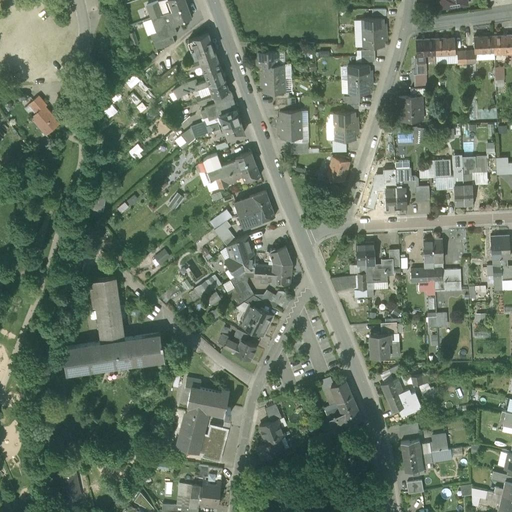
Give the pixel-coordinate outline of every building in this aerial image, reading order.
[(172,10),(167,0),(161,0),(158,1),(162,14),(172,10)] [(167,0),(172,10),(187,5),(185,0),(167,0)] [(147,5),(151,18),(162,14),(158,1),(147,5)] [(192,17),(187,5),(172,10),(162,14),(151,18),(152,21),(146,23),(150,33),(153,41),(159,39),(172,35),(177,33),(173,23),(176,22),(192,17)] [(362,19),(362,32),(386,31),(386,26),(383,26),(382,17),(362,18),(362,19)] [(152,21),(151,18),(142,21),(147,35),(150,33),(146,23),(152,21)] [(354,32),(362,32),(362,19),(354,19),(354,32)] [(386,37),(386,31),(362,32),(363,45),(363,46),(384,46),(383,37),(386,37)] [(362,32),(354,32),(355,46),(363,45),(362,32)] [(200,60),(200,61),(216,56),(208,33),(189,40),(195,57),(198,56),(200,60)] [(153,41),(156,49),(175,42),(172,35),(159,39),(153,41)] [(511,36),(511,35),(493,36),(494,51),(511,50),(511,36)] [(475,52),(494,51),(493,36),(473,36),(474,50),(474,52),(475,52)] [(454,37),(435,38),(435,54),(455,53),(455,51),(454,37)] [(424,54),(435,54),(435,38),(416,39),(417,55),(424,54)] [(254,65),(262,65),(278,64),(277,51),(277,50),(257,51),(257,59),(254,59),(254,65)] [(474,50),(465,51),(466,62),(475,62),(475,60),(475,52),(474,52),(474,50)] [(455,53),(435,54),(436,63),(457,61),(456,51),(455,51),(455,53)] [(457,63),(466,62),(465,51),(456,51),(457,61),(457,63)] [(494,60),(494,51),(475,52),(475,60),(494,60)] [(417,55),(417,74),(425,73),(425,63),(424,54),(417,55)] [(202,65),(205,73),(220,67),(216,56),(200,61),(202,65)] [(200,61),(200,60),(185,65),(187,71),(202,65),(200,61)] [(283,64),(278,64),(262,65),(263,73),(260,73),(260,78),(284,77),(283,64)] [(348,66),(348,79),(372,78),(372,72),(369,72),(368,64),(348,65),(348,66)] [(208,81),(209,84),(224,78),(220,67),(205,73),(207,79),(208,81)] [(495,80),(503,80),(505,80),(504,67),(494,67),(495,80)] [(414,74),(414,88),(426,87),(425,73),(417,74),(414,74)] [(135,74),(126,81),(131,88),(137,83),(140,80),(135,74)] [(284,92),(284,77),(260,78),(260,84),(263,84),(263,92),(274,92),(284,92)] [(291,77),(284,77),(284,92),(289,91),(292,91),(292,77),(291,77)] [(229,90),(224,78),(209,84),(212,91),(213,96),(228,90),(229,90)] [(372,84),(372,78),(348,79),(349,92),(349,93),(360,93),(370,92),(369,84),(372,84)] [(195,79),(186,83),(189,91),(197,88),(196,83),(195,79)] [(144,92),(148,88),(141,80),(140,80),(137,83),(144,92)] [(178,97),(181,94),(189,91),(186,83),(174,90),(178,97)] [(209,84),(197,88),(200,95),(212,91),(209,84)] [(426,95),(426,87),(414,88),(411,88),(411,96),(421,96),(426,95)] [(216,103),(231,97),(228,90),(213,96),(214,97),(216,103)] [(196,97),(198,103),(214,97),(213,96),(212,91),(200,95),(196,97)] [(128,97),(137,105),(142,100),(133,92),(128,97)] [(30,117),(45,135),(59,123),(45,106),(47,105),(39,95),(29,103),(29,104),(36,112),(31,117),(30,117)] [(399,97),(400,121),(423,119),(421,96),(411,96),(399,97)] [(208,116),(209,119),(220,115),(220,114),(235,109),(231,97),(216,103),(200,108),(203,118),(208,116)] [(295,97),(289,97),(287,98),(287,104),(286,104),(287,110),(295,109),(295,97)] [(102,100),(94,107),(97,112),(106,106),(102,100)] [(36,112),(29,104),(24,108),(31,117),(36,112)] [(97,112),(94,107),(85,113),(90,120),(99,113),(97,112)] [(223,123),(224,126),(240,120),(236,109),(235,109),(220,114),(220,115),(223,123)] [(277,118),(277,124),(301,123),(300,109),(295,109),(287,110),(279,110),(280,118),(277,118)] [(334,113),(334,126),(358,125),(358,119),(355,119),(354,111),(333,112),(334,113)] [(325,121),(326,126),(334,126),(334,113),(329,113),(329,117),(328,117),(328,121),(325,121)] [(100,132),(108,126),(98,114),(90,121),(100,132)] [(208,116),(203,118),(205,121),(206,127),(217,123),(218,125),(223,123),(220,115),(209,119),(208,116)] [(244,132),(240,120),(224,126),(219,128),(220,131),(225,129),(228,138),(244,132)] [(191,126),(194,137),(208,132),(206,127),(205,121),(191,126)] [(208,132),(212,130),(219,128),(224,126),(223,123),(218,125),(217,123),(206,127),(208,132)] [(301,137),(301,123),(277,124),(277,130),(280,130),(280,138),(290,138),(301,137)] [(358,131),(358,125),(334,126),(334,138),(335,140),(355,139),(355,131),(358,131)] [(507,125),(498,125),(498,133),(507,133),(507,125)] [(194,137),(191,126),(175,140),(183,149),(195,139),(194,137)] [(334,138),(334,126),(326,126),(326,139),(334,138)] [(426,128),(417,127),(416,143),(425,143),(426,128)] [(220,131),(219,128),(212,130),(214,136),(221,133),(220,131)] [(46,154),(52,141),(47,139),(41,145),(38,151),(46,154)] [(332,140),(333,152),(346,151),(346,140),(332,140)] [(218,144),(220,150),(229,147),(226,141),(218,144)] [(290,141),(291,153),(308,153),(308,148),(308,141),(290,141)] [(486,143),(486,153),(495,153),(494,142),(486,143)] [(143,150),(138,144),(128,151),(133,158),(143,150)] [(215,177),(225,174),(255,163),(256,163),(251,151),(235,156),(236,159),(221,164),(206,169),(207,170),(211,180),(215,177)] [(203,159),(206,167),(213,165),(212,162),(219,160),(217,153),(207,156),(203,159)] [(486,153),(486,158),(487,172),(496,171),(495,157),(495,153),(486,153)] [(336,178),(344,180),(350,161),(332,155),(327,175),(336,178)] [(453,156),(453,168),(462,168),(462,159),(462,156),(453,156)] [(507,157),(495,157),(496,171),(496,173),(508,173),(508,163),(507,157)] [(475,158),(462,159),(462,168),(471,167),(475,167),(475,158)] [(475,167),(476,172),(487,172),(486,158),(475,158),(475,167)] [(434,160),(435,177),(451,176),(449,159),(434,160)] [(221,164),(219,160),(212,162),(213,165),(206,167),(206,169),(221,164)] [(395,162),(395,168),(396,186),(397,209),(406,209),(405,193),(406,193),(406,191),(416,191),(415,185),(417,183),(417,178),(415,176),(410,176),(409,161),(395,162)] [(260,176),(255,163),(225,174),(228,184),(236,182),(235,178),(242,176),(244,181),(260,176)] [(428,167),(419,167),(419,177),(429,177),(428,167)] [(462,168),(463,183),(471,183),(471,173),(476,172),(475,167),(471,167),(462,168)] [(396,186),(395,168),(382,169),(383,173),(375,173),(365,206),(373,209),(378,191),(386,190),(386,187),(396,186)] [(454,175),(454,184),(463,183),(462,168),(453,168),(454,175)] [(211,180),(207,170),(202,171),(199,173),(204,186),(208,183),(211,180)] [(472,183),(472,185),(488,184),(488,177),(487,177),(487,172),(476,172),(471,173),(471,183),(472,183)] [(317,179),(334,184),(336,178),(327,175),(319,173),(317,179)] [(225,174),(215,177),(218,188),(228,184),(225,174)] [(451,176),(435,177),(436,189),(454,188),(454,184),(454,175),(451,176)] [(210,191),(218,188),(215,177),(211,180),(208,183),(210,191)] [(162,188),(168,184),(164,178),(158,183),(162,188)] [(464,205),(463,183),(454,184),(454,188),(455,205),(464,205)] [(472,183),(471,183),(463,183),(464,205),(473,205),(472,185),(472,183)] [(416,191),(416,200),(430,200),(429,184),(415,185),(416,191)] [(397,209),(396,186),(386,187),(386,190),(387,210),(397,209)] [(234,202),(238,214),(270,203),(266,190),(250,196),(252,201),(242,205),(241,202),(236,204),(235,201),(234,202)] [(222,197),(220,191),(210,194),(212,201),(222,197)] [(183,197),(177,192),(167,205),(173,210),(183,197)] [(134,193),(125,202),(129,206),(138,198),(134,193)] [(106,198),(94,196),(91,210),(104,212),(106,198)] [(250,196),(235,201),(236,204),(241,202),(242,205),(252,201),(250,196)] [(122,213),(129,206),(125,202),(117,208),(122,213)] [(275,216),(270,203),(238,214),(243,227),(275,216)] [(219,214),(225,221),(227,220),(232,216),(226,209),(219,214)] [(213,219),(218,226),(225,221),(219,214),(213,219)] [(218,226),(214,229),(218,235),(228,228),(231,225),(227,220),(225,221),(218,226)] [(218,235),(223,241),(232,234),(228,228),(218,235)] [(226,245),(236,238),(232,234),(223,241),(226,245)] [(247,234),(236,238),(226,245),(229,250),(236,247),(249,242),(247,234)] [(495,265),(501,265),(499,235),(490,236),(491,257),(494,257),(495,265)] [(501,276),(501,279),(511,278),(511,264),(507,265),(507,257),(510,257),(509,235),(499,235),(501,265),(501,276)] [(427,279),(434,279),(432,238),(423,239),(424,268),(411,269),(411,281),(418,281),(427,280),(427,279)] [(441,238),(432,238),(434,279),(435,290),(461,289),(461,281),(446,281),(446,269),(443,269),(441,238)] [(77,250),(83,252),(87,242),(87,241),(81,239),(77,250)] [(365,242),(367,280),(372,280),(376,280),(377,280),(384,279),(385,279),(385,273),(393,273),(393,265),(392,259),(389,259),(389,260),(381,260),(381,263),(381,266),(375,266),(375,263),(374,241),(365,242)] [(97,245),(87,242),(83,252),(93,256),(97,245)] [(225,260),(230,268),(236,276),(245,270),(254,270),(272,271),(272,265),(257,264),(257,263),(251,262),(251,260),(252,260),(252,253),(253,253),(249,242),(236,247),(229,250),(233,256),(225,260)] [(367,289),(367,280),(365,242),(356,243),(357,264),(359,264),(360,273),(357,273),(357,275),(357,289),(367,289)] [(219,251),(225,260),(233,256),(229,250),(226,245),(219,251)] [(269,252),(272,260),(292,262),(286,245),(277,248),(274,247),(270,248),(269,251),(269,252)] [(165,248),(154,257),(160,265),(171,257),(165,248)] [(392,259),(393,265),(399,265),(398,248),(389,249),(389,258),(389,259),(392,259)] [(272,260),(272,265),(272,271),(291,273),(292,262),(272,260)] [(81,281),(79,263),(73,264),(75,282),(81,281)] [(187,264),(181,265),(183,273),(189,271),(187,264)] [(349,273),(357,273),(360,273),(359,264),(357,264),(349,264),(349,273)] [(487,265),(487,276),(493,276),(501,276),(501,265),(495,265),(487,265)] [(230,279),(236,276),(230,268),(225,271),(230,279)] [(446,269),(446,281),(461,281),(460,268),(446,269)] [(245,275),(254,276),(254,270),(245,270),(236,276),(230,279),(239,293),(234,296),(235,298),(239,304),(243,301),(253,294),(245,279),(245,275)] [(291,273),(272,271),(271,278),(271,282),(290,283),(291,273)] [(215,274),(211,276),(218,286),(221,284),(215,274)] [(354,287),(354,289),(357,289),(357,275),(330,277),(334,288),(354,287)] [(63,347),(66,371),(138,360),(139,363),(165,359),(162,341),(161,342),(160,332),(125,337),(116,276),(93,280),(101,341),(63,347)] [(211,276),(205,281),(211,290),(218,286),(211,276)] [(494,290),(502,290),(501,279),(501,276),(493,276),(493,283),(494,290)] [(511,288),(511,278),(501,279),(502,290),(511,288)] [(191,287),(186,279),(181,282),(186,290),(191,287)] [(239,293),(230,279),(223,284),(231,300),(235,298),(234,296),(239,293)] [(385,288),(385,279),(384,279),(377,280),(376,280),(372,280),(373,289),(385,288)] [(427,280),(418,281),(419,291),(426,290),(426,295),(435,295),(435,290),(434,279),(427,279),(427,280)] [(204,295),(211,290),(205,281),(197,285),(204,295)] [(204,295),(197,285),(194,288),(200,298),(204,295)] [(276,295),(267,289),(264,294),(260,299),(266,302),(270,305),(273,300),(276,295)] [(276,295),(273,300),(277,303),(284,292),(282,290),(278,290),(276,295)] [(216,291),(205,298),(211,306),(221,299),(216,291)] [(284,292),(277,303),(286,308),(292,296),(284,292)] [(249,303),(262,309),(266,302),(260,299),(253,294),(243,301),(249,304),(249,303)] [(243,301),(239,304),(236,306),(246,311),(249,304),(243,301)] [(240,323),(261,333),(271,314),(262,309),(249,303),(249,304),(246,311),(244,316),(246,317),(243,323),(241,322),(240,323)] [(220,305),(208,313),(212,320),(224,312),(220,305)] [(401,311),(395,307),(391,312),(397,317),(401,311)] [(436,313),(436,325),(446,324),(446,312),(436,313)] [(485,313),(475,313),(476,322),(485,322),(485,313)] [(436,326),(436,316),(427,317),(427,326),(436,326)] [(389,332),(389,333),(395,333),(396,333),(396,332),(396,323),(395,321),(380,322),(380,333),(389,332)] [(240,338),(245,340),(248,334),(237,328),(234,335),(235,335),(240,338)] [(372,356),(387,355),(387,342),(390,342),(390,341),(389,333),(389,332),(380,333),(369,333),(370,343),(372,343),(372,356)] [(218,343),(223,346),(227,338),(228,336),(222,333),(218,343)] [(245,340),(240,338),(238,343),(232,341),(227,338),(223,346),(234,351),(249,359),(256,345),(245,340)] [(396,341),(390,341),(390,342),(387,342),(387,355),(398,355),(397,341),(396,341)] [(399,364),(388,368),(391,375),(402,370),(399,364)] [(392,378),(391,375),(388,368),(379,372),(383,381),(392,378)] [(403,389),(408,387),(413,384),(412,376),(404,377),(403,373),(396,376),(402,389),(403,389)] [(412,376),(413,384),(417,384),(426,383),(425,374),(412,376)] [(322,388),(329,385),(333,383),(330,375),(321,378),(322,388)] [(380,383),(386,396),(402,389),(396,376),(392,378),(383,381),(380,383)] [(184,389),(190,390),(191,386),(199,388),(201,380),(187,377),(184,389)] [(336,401),(337,401),(352,395),(345,378),(333,383),(329,385),(336,401)] [(417,384),(420,391),(430,387),(428,382),(426,383),(417,384)] [(336,401),(329,385),(322,388),(329,404),(336,401)] [(223,414),(229,416),(230,408),(225,407),(229,391),(221,389),(221,392),(199,388),(191,386),(190,390),(187,406),(189,406),(208,410),(224,413),(223,414)] [(435,398),(431,387),(430,387),(420,391),(425,402),(435,398)] [(414,390),(410,392),(405,394),(403,389),(402,389),(386,396),(391,409),(399,406),(401,413),(420,405),(414,390)] [(274,403),(275,402),(285,399),(283,393),(272,397),(274,403)] [(356,405),(352,395),(337,401),(339,405),(326,410),(328,417),(356,405)] [(274,403),(272,397),(265,400),(267,406),(274,403)] [(324,406),(326,410),(339,405),(337,401),(336,401),(329,404),(324,406)] [(281,417),(275,402),(267,406),(264,407),(270,421),(277,418),(277,419),(281,417)] [(361,416),(356,405),(328,417),(332,425),(345,419),(346,422),(361,416)] [(176,446),(198,452),(203,432),(208,410),(189,406),(184,425),(181,424),(176,446)] [(152,416),(148,423),(153,425),(157,419),(152,416)] [(277,419),(281,427),(287,424),(284,416),(281,417),(277,419)] [(332,425),(328,417),(319,421),(325,437),(335,433),(332,426),(332,425)] [(263,437),(265,442),(278,437),(284,435),(281,427),(277,419),(277,418),(270,421),(259,426),(263,437)] [(399,425),(400,433),(418,431),(416,422),(399,425)] [(210,423),(207,433),(202,453),(201,456),(220,461),(228,428),(210,423)] [(341,430),(339,424),(332,426),(335,433),(341,430)] [(207,433),(203,432),(198,452),(202,453),(207,433)] [(432,435),(433,442),(444,440),(443,433),(432,435)] [(278,437),(283,448),(289,446),(285,435),(284,435),(278,437)] [(64,441),(53,437),(50,445),(61,449),(64,441)] [(283,448),(278,437),(265,442),(256,446),(261,457),(279,450),(283,448)] [(402,456),(421,453),(419,444),(419,439),(400,441),(402,456)] [(429,443),(430,452),(446,449),(444,440),(433,442),(429,443)] [(419,444),(421,453),(430,452),(429,443),(419,444)] [(279,450),(281,456),(294,451),(292,444),(289,446),(283,448),(279,450)] [(479,446),(471,444),(471,453),(477,455),(479,446)] [(461,447),(450,449),(452,457),(462,455),(461,447)] [(452,458),(452,457),(450,449),(446,449),(430,452),(431,457),(431,456),(434,456),(435,460),(452,458)] [(507,460),(508,452),(501,451),(498,465),(505,466),(507,460)] [(430,452),(421,453),(422,461),(432,460),(431,456),(431,457),(430,452)] [(405,470),(411,469),(417,468),(423,468),(422,461),(421,453),(402,456),(405,470)] [(57,461),(65,499),(81,496),(73,457),(57,461)] [(207,475),(208,466),(198,465),(197,476),(202,477),(203,474),(207,475)] [(207,479),(220,480),(222,467),(208,466),(207,475),(207,479)] [(510,481),(511,475),(506,474),(492,470),(492,471),(491,477),(504,480),(510,481)] [(421,479),(406,481),(408,492),(423,490),(421,479)] [(504,480),(502,488),(501,494),(511,496),(511,481),(510,481),(504,480)] [(183,495),(185,482),(179,482),(176,504),(181,505),(187,506),(188,498),(189,498),(190,496),(183,495)] [(183,495),(190,496),(198,497),(200,484),(185,482),(183,495)] [(471,487),(471,483),(460,485),(461,496),(472,494),(471,487)] [(220,486),(217,486),(202,484),(200,484),(198,497),(198,503),(218,506),(220,486)] [(481,495),(482,490),(471,487),(472,494),(472,495),(479,497),(484,499),(485,496),(481,495)] [(154,510),(140,490),(133,500),(151,511),(154,510)] [(492,500),(499,502),(501,494),(494,492),(492,497),(492,500)] [(511,511),(511,496),(501,494),(499,502),(498,509),(511,511)] [(198,503),(198,497),(190,496),(189,498),(188,498),(187,506),(197,507),(198,503)] [(162,509),(180,511),(181,505),(176,504),(162,503),(162,509)]
